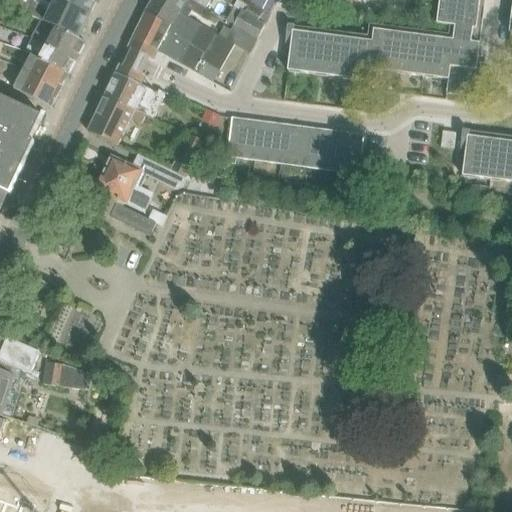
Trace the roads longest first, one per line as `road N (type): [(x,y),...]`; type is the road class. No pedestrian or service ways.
road 1 (unclassified): [(504,127),(237,108)]
road 2 (tertiary): [(0,276),(109,46)]
road 3 (unclassified): [(208,511),(64,500),(0,476)]
road 4 (unclassified): [(109,46),(237,108)]
